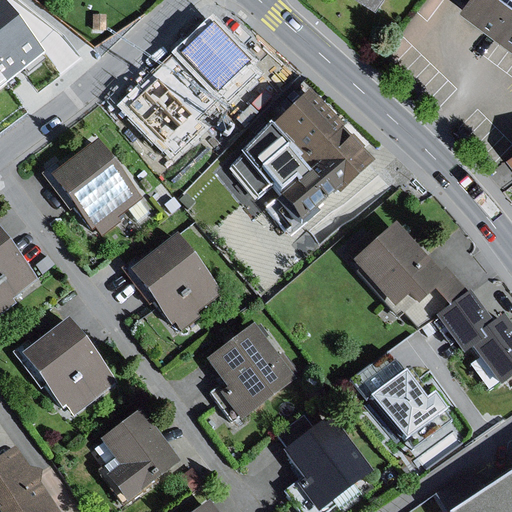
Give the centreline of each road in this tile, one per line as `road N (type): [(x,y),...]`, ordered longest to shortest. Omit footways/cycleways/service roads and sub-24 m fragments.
road 1 (primary): [(511,252),(464,189),(256,0)]
road 2 (residential): [(0,155),(180,0)]
